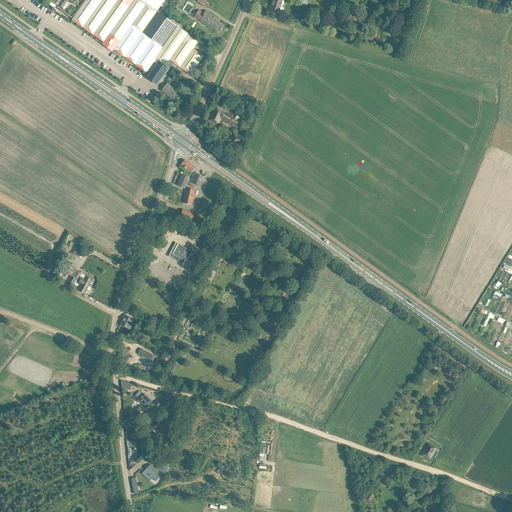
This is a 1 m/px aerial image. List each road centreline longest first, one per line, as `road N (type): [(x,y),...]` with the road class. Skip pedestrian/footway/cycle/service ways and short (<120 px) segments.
road 1 (track): [(114,372),(511,499)]
road 2 (unclassified): [(128,497),(113,320),(181,144)]
road 3 (primary): [(511,374),(276,208)]
road 4 (unclassified): [(184,138),(248,0)]
road 5 (primary): [(61,57),(181,144)]
road 6 (primary): [(184,138),(61,57)]
road 7 (track): [(0,313),(112,359)]
